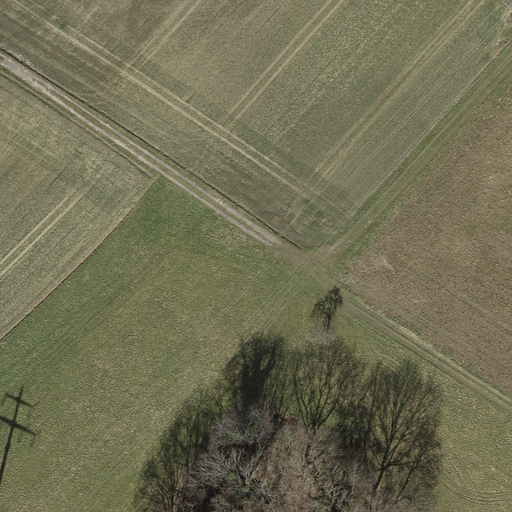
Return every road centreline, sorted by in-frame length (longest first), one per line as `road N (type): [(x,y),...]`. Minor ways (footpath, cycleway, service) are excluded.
road 1 (track): [(0,58),(318,269),(511,55)]
road 2 (track): [(318,269),(511,397)]
